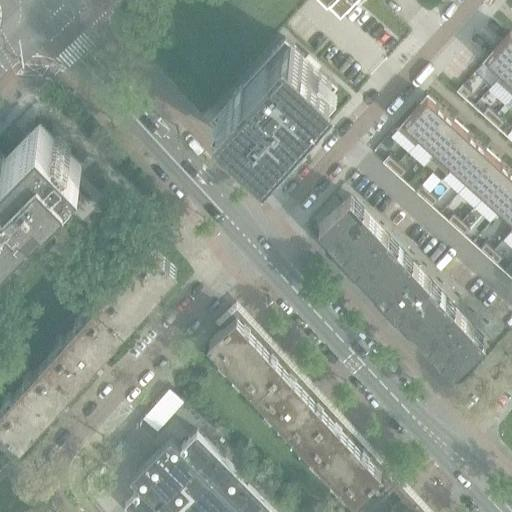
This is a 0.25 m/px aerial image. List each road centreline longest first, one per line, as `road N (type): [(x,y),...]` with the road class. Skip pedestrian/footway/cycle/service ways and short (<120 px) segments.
road 1 (residential): [(253,240),(75,435),(46,478),(63,511)]
road 2 (residential): [(473,0),(253,240)]
road 3 (residential): [(253,240),(41,12)]
road 4 (residential): [(444,446),(253,240)]
